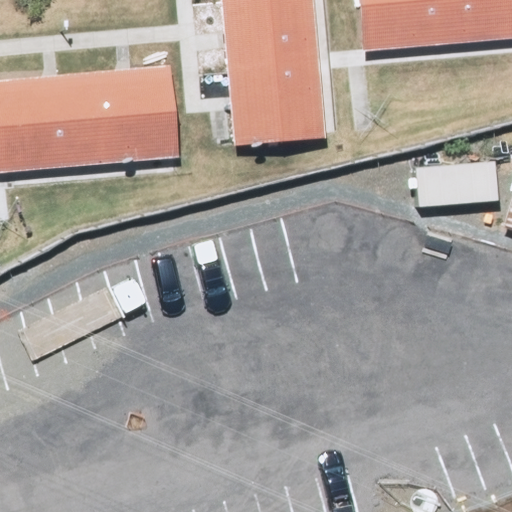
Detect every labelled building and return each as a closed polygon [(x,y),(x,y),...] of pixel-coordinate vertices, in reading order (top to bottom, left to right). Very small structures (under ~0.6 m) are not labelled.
[(320,134),(308,0),(221,0),(230,101),(234,142),(320,134)] [(511,0),(360,0),(365,50),(511,36),(511,0)] [(0,173),(180,157),(171,62),(122,67),(51,73),(0,77),(0,173)] [(511,188),(499,234),(511,237),(511,188)] [(446,316),(349,285),(354,269),(296,250),(262,358),(311,373),(298,416),(470,469),(505,358),(440,338),(446,316)] [(87,450),(13,446),(9,511),(180,511),(183,467),(86,462),(87,450)]
